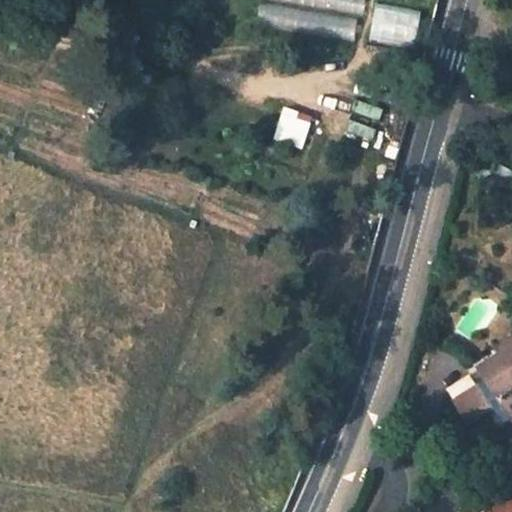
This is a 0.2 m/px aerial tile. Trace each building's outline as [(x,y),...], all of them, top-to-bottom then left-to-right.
[(378,3),(371,39),(418,48),(425,11),(378,3)] [(288,106),(275,140),(303,150),(316,117),(288,106)] [(476,385),(455,400),(469,421),(501,400),(511,418),(511,417),(511,337),(496,347),(500,353),(478,367),(489,382),(493,390),(484,397),(479,389),(476,385)] [(489,382),(479,389),(484,397),(493,390),(489,382)] [(511,511),(511,500),(495,506),(497,511),(511,511)]
